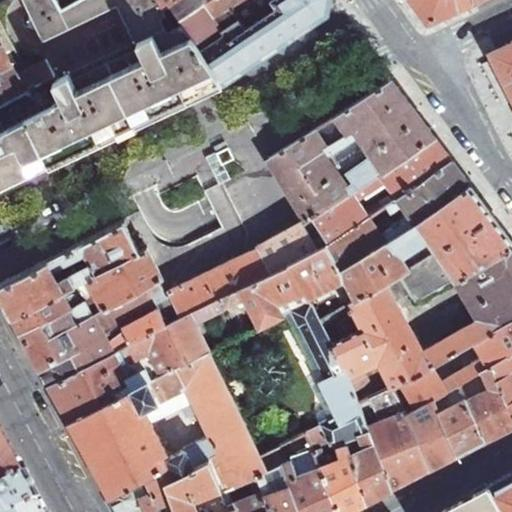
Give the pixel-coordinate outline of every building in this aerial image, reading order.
[(4,129),(0,131),(0,188),(49,165),(62,159),(125,129),(138,122),(220,83),(208,59),(183,22),(176,26),(168,29),(161,16),(167,13),(164,8),(158,0),(74,0),(57,9),(52,0),(21,0),(37,30),(53,35),(118,1),(134,40),(137,39),(139,47),(73,81),(69,73),(53,79),(50,76),(42,81),(54,103),(4,129)] [(158,0),(164,8),(176,0),(158,0)] [(176,0),(164,8),(167,13),(176,26),(183,22),(180,15),(202,1),(212,15),(235,0),(176,0)] [(208,59),(220,83),(228,78),(253,62),(330,11),(330,0),(277,0),(284,10),(279,12),(271,0),(258,0),(232,18),(236,25),(221,35),(210,16),(212,15),(202,1),(180,15),(183,22),(208,59)] [(412,0),(415,3),(424,16),(428,21),(459,7),(456,0),(412,0)] [(511,42),(490,53),(499,70),(505,81),(511,77),(511,42)] [(0,71),(11,65),(0,45),(0,71)] [(0,102),(42,81),(50,76),(54,75),(45,58),(16,74),(11,65),(0,71),(0,102)] [(378,174),(433,137),(429,130),(390,79),(273,154),(266,157),(305,222),(312,218),(377,172),(378,174)] [(393,198),(451,160),(443,149),(437,142),(433,137),(378,174),(377,172),(312,218),(327,242),(366,216),(353,197),(364,189),(368,192),(383,183),(393,198)] [(339,269),(470,185),(466,180),(455,165),(451,160),(393,198),(384,203),(388,210),(400,202),(405,209),(390,221),(393,225),(380,234),(368,215),(366,216),(327,242),(339,269)] [(383,283),(398,273),(407,292),(412,304),(452,280),(511,244),(511,241),(487,208),(475,192),(470,185),(339,269),(327,242),(316,249),(267,272),(181,317),(166,325),(184,363),(209,351),(195,323),(243,299),(257,327),(289,311),(310,301),(307,297),(344,278),(353,299),(383,283)] [(121,220),(97,232),(107,250),(120,244),(126,256),(138,250),(129,234),(121,220)] [(309,229),(305,222),(300,224),(304,232),(309,229)] [(304,232),(300,224),(293,227),(263,240),(254,245),(267,272),(316,249),(304,232)] [(2,280),(0,281),(0,295),(9,312),(12,317),(60,292),(85,278),(126,256),(120,244),(107,250),(97,232),(2,280)] [(473,341),(511,318),(511,244),(452,280),(475,318),(423,350),(431,364),(473,341)] [(267,272),(254,245),(246,249),(186,282),(168,291),(181,317),(267,272)] [(126,256),(85,278),(100,306),(154,277),(158,285),(163,282),(144,246),(138,250),(126,256)] [(398,273),(383,283),(394,302),(407,292),(398,273)] [(63,312),(22,335),(30,349),(36,362),(100,327),(162,294),(158,285),(154,277),(100,306),(95,309),(92,305),(73,315),(66,318),(63,312)] [(310,301),(289,311),(297,326),(300,325),(325,377),(319,380),(335,415),(320,423),(327,444),(336,442),(343,439),(367,430),(356,404),(351,391),(358,387),(366,381),(361,370),(376,362),(388,387),(389,386),(400,380),(431,364),(423,350),(394,302),(383,283),(353,299),(347,303),(360,329),(329,343),(310,301)] [(168,291),(162,294),(166,301),(170,308),(160,314),(166,325),(181,317),(168,291)] [(60,292),(12,317),(22,335),(63,312),(66,318),(73,315),(60,292)] [(100,327),(36,362),(45,379),(48,384),(166,325),(160,314),(170,308),(166,301),(120,326),(121,328),(106,339),(100,327)] [(489,369),(511,355),(511,318),(473,341),(481,355),(470,361),(471,363),(458,371),(463,381),(489,369)] [(166,325),(48,384),(61,409),(64,415),(68,421),(184,363),(166,325)] [(258,473),(268,468),(261,454),(209,351),(184,363),(68,421),(77,438),(91,464),(100,480),(108,496),(129,485),(145,476),(158,469),(162,479),(208,459),(222,491),(229,488),(258,473)] [(511,355),(489,369),(505,400),(511,395),(511,355)] [(431,364),(400,380),(412,406),(430,397),(456,386),(463,381),(458,371),(440,380),(431,364)] [(456,386),(484,440),(511,426),(511,425),(511,413),(505,400),(489,369),(463,381),(456,386)] [(367,430),(391,488),(397,485),(414,476),(429,468),(402,411),(389,386),(388,387),(375,393),(383,409),(391,406),(395,414),(374,424),(364,399),(356,404),(367,430)] [(456,386),(430,397),(456,454),(463,450),(479,442),(484,440),(456,386)] [(402,411),(429,468),(451,457),(456,454),(430,397),(412,406),(402,411)] [(320,423),(305,431),(336,511),(345,511),(367,500),(343,439),(336,442),(338,448),(335,448),(337,457),(326,461),(321,447),(327,444),(320,423)] [(343,439),(367,500),(385,491),(391,488),(367,430),(343,439)] [(268,468),(283,461),(299,511),(336,511),(305,431),(261,454),(268,468)] [(208,459),(162,479),(174,511),(237,511),(229,488),(222,491),(208,459)] [(268,468),(258,473),(270,511),(299,511),(283,461),(268,468)] [(174,511),(162,479),(158,469),(145,476),(158,511),(174,511)] [(0,498),(12,493),(4,477),(0,470),(0,498)] [(511,511),(511,472),(496,480),(488,485),(504,511),(511,511)] [(270,511),(258,473),(229,488),(237,511),(270,511)] [(141,511),(158,511),(145,476),(129,485),(141,511)] [(141,511),(129,485),(108,496),(116,511),(141,511)] [(504,511),(488,485),(474,493),(452,504),(437,511),(504,511)] [(12,493),(0,498),(0,511),(22,511),(20,507),(15,498),(12,493)]
